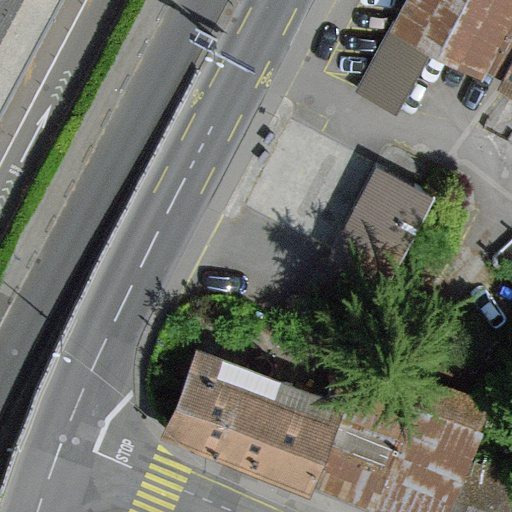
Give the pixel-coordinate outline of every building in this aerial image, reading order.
[(511,0),(408,0),(361,88),(398,107),(436,36),(511,74),(511,0)] [(396,267),(434,192),(390,170),(352,245),(396,267)] [(511,239),(494,258),(511,266),(511,239)] [(303,481),(328,411),(210,365),(182,434),(303,481)] [(328,411),(303,481),(376,508),(408,418),(414,403),(341,377),(328,411)] [(414,403),(408,418),(472,441),(486,405),(422,381),(414,403)] [(472,441),(408,418),(376,508),(385,511),(445,511),(467,455),(472,441)] [(511,511),(511,471),(467,455),(445,511),(511,511)]
